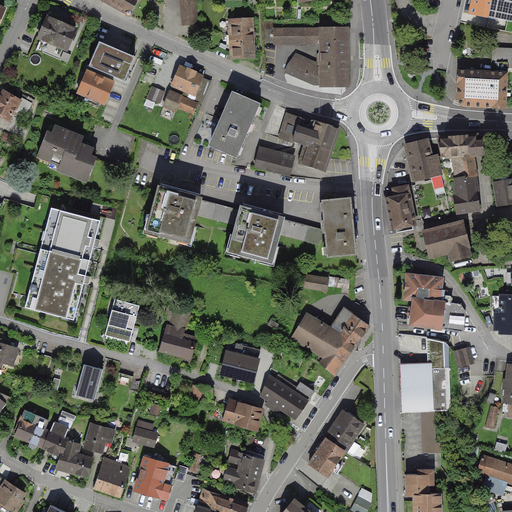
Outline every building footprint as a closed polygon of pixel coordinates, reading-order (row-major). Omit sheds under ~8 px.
[(102,0),(130,15),(138,0),(102,0)] [(200,0),(180,0),(183,26),(203,24),(200,0)] [(472,0),(470,14),(511,22),(511,1),(507,0),(472,0)] [(79,24),(48,11),(36,38),(67,51),(79,24)] [(228,14),(229,35),(255,34),(253,13),(228,14)] [(314,27),(273,27),(273,43),(314,43),(314,27)] [(346,27),(316,27),(316,56),(346,56),(346,27)] [(229,35),(230,56),(256,55),(255,34),(229,35)] [(137,50),(100,35),(89,61),(126,77),(137,50)] [(346,56),(316,56),(316,60),(294,50),(285,72),(316,86),(346,86),(346,56)] [(116,79),(86,66),(77,88),(106,101),(116,79)] [(210,79),(178,66),(160,110),(193,123),(210,79)] [(508,69),(462,67),(460,105),(506,107),(508,69)] [(152,87),(147,100),(160,105),(165,93),(152,87)] [(236,156),(260,100),(230,87),(206,143),(236,156)] [(27,100),(3,88),(0,94),(0,115),(14,123),(27,100)] [(301,116),(286,111),(278,137),(292,142),(301,116)] [(312,115),(304,139),(332,149),(341,125),(312,115)] [(85,134),(52,122),(39,156),(59,164),(57,170),(86,181),(97,152),(80,146),(85,134)] [(484,135),(440,139),(444,156),(474,154),(485,153),(484,135)] [(304,139),(296,161),(324,171),(332,149),(304,139)] [(428,139),(406,146),(415,182),(447,173),(449,181),(455,180),(454,195),(457,214),(481,210),(473,176),(476,175),(474,154),(444,156),(433,156),(428,139)] [(286,177),(293,154),(259,144),(252,167),(286,177)] [(511,202),(511,176),(493,179),(497,204),(511,202)] [(200,190),(157,179),(143,229),(186,241),(200,190)] [(409,190),(387,194),(393,229),(414,226),(409,190)] [(355,250),(349,194),(320,197),(326,253),(355,250)] [(235,207),(198,198),(194,215),(231,224),(235,207)] [(270,264),(284,210),(239,199),(226,253),(270,264)] [(52,203),(25,308),(74,321),(101,216),(52,203)] [(322,228),(282,218),(278,235),(318,245),(322,228)] [(464,219),(423,228),(430,256),(449,251),(451,260),(473,255),(464,219)] [(444,275),(407,270),(404,297),(441,301),(444,275)] [(329,276),(306,273),(304,288),(327,291),(329,276)] [(511,297),(494,297),(493,308),(496,309),(496,328),(502,328),(502,331),(511,331),(511,297)] [(461,304),(412,298),(409,323),(463,330),(465,311),(461,304)] [(104,334),(132,341),(140,306),(113,299),(104,334)] [(340,366),(368,321),(343,306),(331,326),(307,311),(292,336),(340,366)] [(166,331),(161,350),(195,359),(200,339),(166,331)] [(442,337),(422,335),(420,357),(441,358),(442,337)] [(0,340),(0,362),(14,366),(20,347),(0,340)] [(475,363),(470,346),(462,348),(468,366),(475,363)] [(226,348),(219,377),(252,384),(259,356),(226,348)] [(52,359),(44,357),(39,374),(47,376),(52,359)] [(432,361),(400,362),(402,411),(433,410),(432,361)] [(511,363),(506,363),(503,404),(511,404),(511,363)] [(95,400),(103,370),(85,364),(76,395),(95,400)] [(447,367),(432,368),(433,410),(449,409),(447,367)] [(133,378),(119,375),(115,389),(130,392),(133,378)] [(295,422),(309,400),(272,377),(258,399),(295,422)] [(214,391),(193,385),(187,407),(207,413),(214,391)] [(258,430),(264,409),(224,397),(218,418),(258,430)] [(493,429),(500,407),(492,405),(486,427),(493,429)] [(367,424),(345,409),(328,434),(350,448),(367,424)] [(16,436),(24,439),(31,424),(32,424),(36,414),(27,410),(24,416),(22,416),(15,432),(17,433),(16,436)] [(44,448),(62,455),(68,439),(66,437),(69,429),(71,429),(77,416),(63,411),(58,423),(54,422),(51,432),(44,448)] [(24,439),(44,448),(51,432),(45,430),(50,420),(36,414),(32,424),(31,424),(24,439)] [(154,426),(139,422),(134,439),(153,445),(156,435),(151,434),(154,426)] [(114,431),(92,425),(85,447),(102,452),(105,440),(111,442),(114,431)] [(350,448),(328,434),(311,460),(332,474),(350,448)] [(58,468),(76,473),(82,455),(78,454),(80,444),(68,441),(62,455),(58,468)] [(509,445),(497,441),(494,449),(506,453),(509,445)] [(261,476),(266,459),(233,449),(229,462),(240,465),(238,470),(261,476)] [(76,473),(87,476),(93,459),(82,455),(76,473)] [(511,463),(491,456),(484,476),(511,486),(511,463)] [(145,457),(135,490),(168,499),(172,485),(164,482),(170,464),(145,457)] [(102,466),(94,488),(121,497),(128,477),(130,468),(104,458),(102,466)] [(189,468),(180,465),(176,480),(184,482),(189,468)] [(256,494),(261,476),(238,470),(228,467),(224,479),(235,482),(234,488),(256,494)] [(440,511),(440,470),(409,471),(409,511),(440,511)] [(18,511),(30,493),(5,478),(0,486),(0,506),(9,511),(18,511)] [(364,511),(368,511),(376,493),(362,488),(354,508),(364,511)] [(230,511),(248,511),(251,504),(201,489),(197,502),(230,511)] [(312,511),(295,497),(281,511),(312,511)] [(69,511),(52,503),(47,511),(69,511)]
